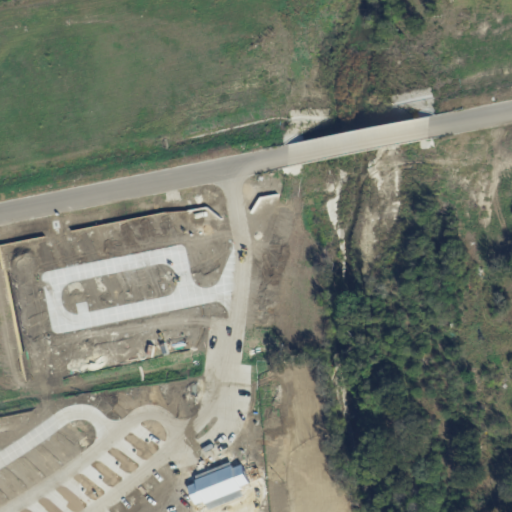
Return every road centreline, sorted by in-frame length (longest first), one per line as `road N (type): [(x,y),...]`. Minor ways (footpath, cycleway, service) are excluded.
road 1 (residential): [(292,154),(0,212)]
road 2 (residential): [(429,124),(292,154)]
